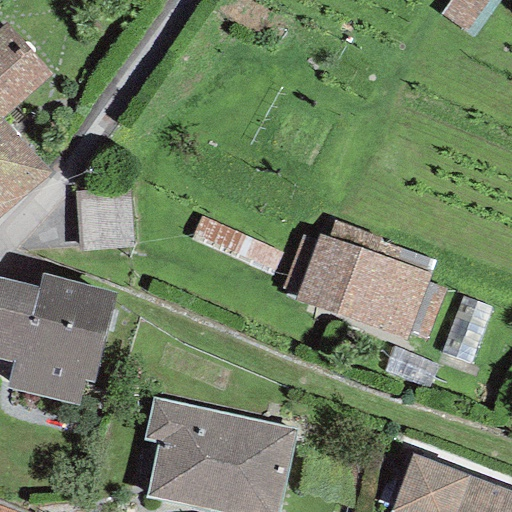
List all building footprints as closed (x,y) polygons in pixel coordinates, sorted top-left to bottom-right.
[(487,0),(449,0),(440,14),(466,31),(487,0)] [(0,217),(50,175),(1,117),(50,75),(5,23),(0,27),(0,217)] [(72,192),(78,252),(133,247),(128,187),(72,192)] [(201,216),(190,241),(270,277),(281,252),(201,216)] [(296,295),(294,301),(403,341),(428,273),(395,261),(400,246),(332,221),(327,236),(319,233),(316,239),(303,234),(283,291),(296,295)] [(116,293),(39,273),(35,287),(0,278),(0,358),(11,361),(6,389),(77,407),(84,380),(93,382),(116,293)] [(145,498),(211,511),(277,511),(295,428),(165,401),(150,398),(142,439),(156,442),(145,498)] [(511,511),(511,492),(411,454),(389,511),(511,511)]
